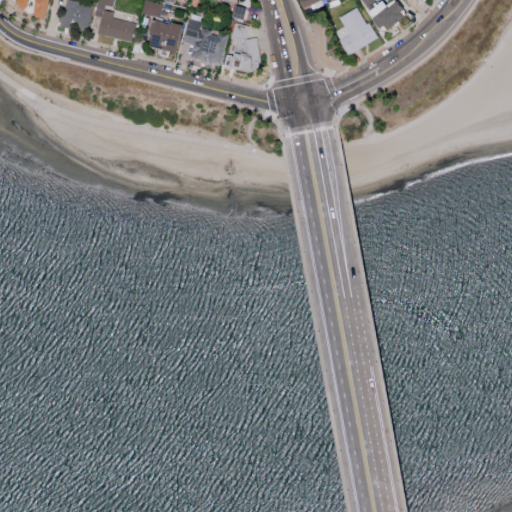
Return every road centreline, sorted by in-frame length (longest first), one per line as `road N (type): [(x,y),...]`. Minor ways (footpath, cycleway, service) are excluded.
road 1 (secondary): [(298,123),(366,511)]
road 2 (residential): [(293,101),(261,103),(32,45),(0,23)]
road 3 (secondary): [(394,511),(356,303)]
road 4 (secondary): [(356,303),(322,122)]
road 5 (residential): [(315,100),(409,52),(462,0)]
